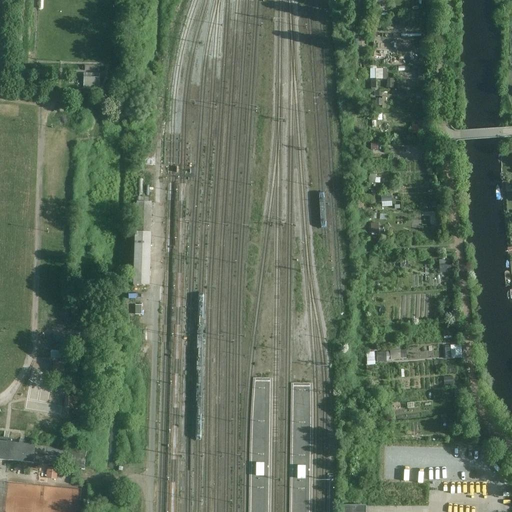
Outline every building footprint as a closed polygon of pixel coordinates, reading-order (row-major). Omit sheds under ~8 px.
[(98,74),(83,74),(83,89),(98,89),(98,74)] [(149,286),(151,202),(134,202),(132,286),(149,286)] [(463,358),(463,345),(447,346),(447,358),(463,358)] [(368,351),(369,364),(378,364),(377,351),(368,351)] [(0,461),(5,462),(35,464),(37,447),(22,446),(11,445),(12,442),(0,440),(0,461)] [(265,465),(256,465),(256,478),(265,478),(265,465)] [(306,468),(298,468),(297,481),(306,481),(306,468)]
